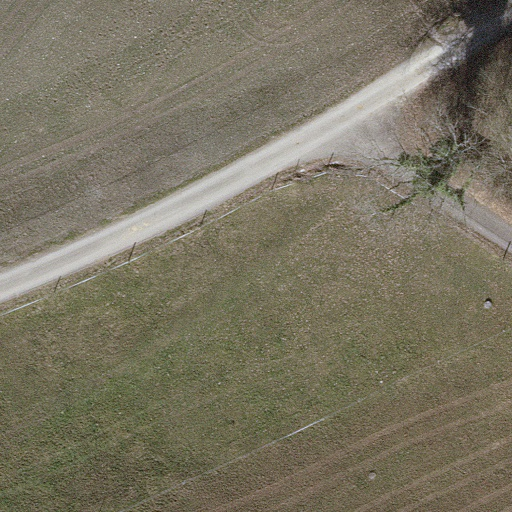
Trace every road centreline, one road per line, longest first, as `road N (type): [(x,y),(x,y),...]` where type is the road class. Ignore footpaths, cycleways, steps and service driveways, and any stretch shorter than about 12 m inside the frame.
road 1 (track): [(0,286),(112,243),(214,190),(363,110),(511,14)]
road 2 (track): [(363,110),(511,221)]
